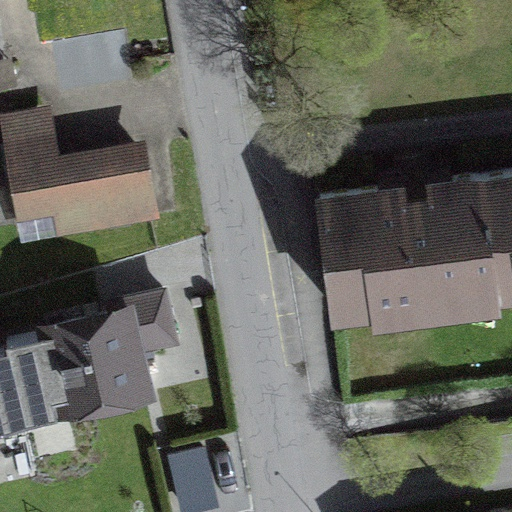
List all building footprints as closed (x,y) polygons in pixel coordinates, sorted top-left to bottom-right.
[(148,206),(136,129),(54,143),(45,86),(0,93),(0,156),(7,204),(48,197),(52,222),(148,206)] [(511,155),(483,160),(501,280),(511,278),(511,155)] [(501,280),(483,160),(317,183),(335,304),(501,280)] [(63,393),(161,371),(140,279),(43,301),(63,393)] [(493,511),(492,500),(409,511),(493,511)]
